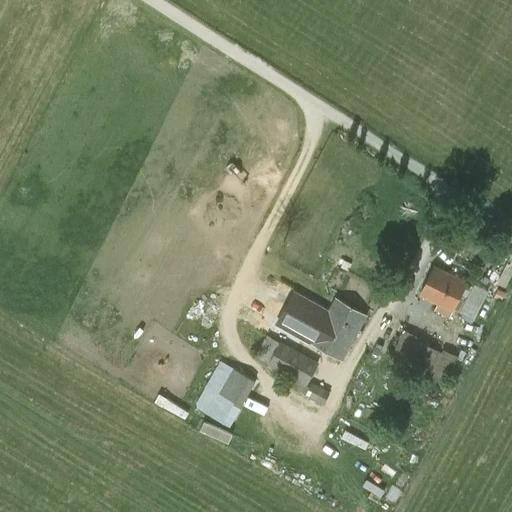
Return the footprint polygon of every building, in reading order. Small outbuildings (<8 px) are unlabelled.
[(449,317),(452,310),(466,282),(435,266),(421,295),(438,303),(435,310),(449,317)] [(473,281),(456,312),(473,321),(489,289),(473,281)] [(343,361),(368,315),(335,297),(310,341),(343,361)] [(320,362),(268,333),(255,355),(269,363),(268,365),(295,380),(293,384),(324,403),(331,392),(310,379),(320,362)] [(407,366),(429,378),(442,352),(419,340),(407,366)] [(231,424),(254,377),(218,359),(195,406),(231,424)] [(240,413),(233,420),(256,441),(263,434),(240,413)]
